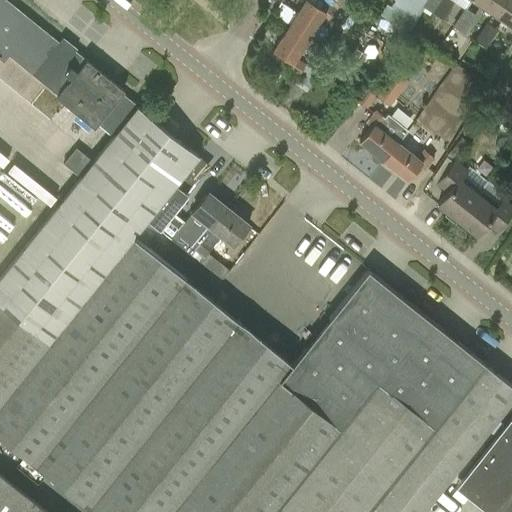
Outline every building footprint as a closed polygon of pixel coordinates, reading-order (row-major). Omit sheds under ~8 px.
[(83,119),(111,84),(6,0),(0,0),(0,59),(3,62),(8,55),(48,87),(47,87),(57,95),(56,96),(83,119)] [(356,0),(326,0),(321,8),(309,0),(304,0),(289,24),(309,37),(311,34),(320,40),(339,11),(337,10),(339,6),(376,30),(384,18),(356,0)] [(394,0),(387,13),(385,16),(387,18),(405,29),(407,30),(408,30),(424,6),(427,0),(394,0)] [(427,0),(424,6),(443,19),(453,3),(455,0),(427,0)] [(474,0),(482,5),(493,13),(501,0),(474,0)] [(511,0),(501,0),(493,13),(511,25),(511,0)] [(464,7),(452,25),(465,34),(477,15),(464,7)] [(485,47),(498,29),(487,21),(475,39),(485,47)] [(309,37),(289,24),(273,51),(289,61),(286,66),(299,74),(293,82),(306,91),(319,72),(306,63),(311,55),(301,49),(309,37)] [(367,74),(349,63),(343,74),(360,84),(367,74)] [(371,79),(356,100),(368,108),(376,96),(390,106),(408,79),(394,69),(382,87),(371,79)] [(111,84),(83,119),(93,127),(96,123),(110,134),(135,104),(111,84)] [(0,274),(0,401),(134,236),(137,232),(205,148),(143,97),(136,105),(0,274)] [(504,116),(482,102),(477,109),(500,123),(504,116)] [(365,123),(370,127),(359,141),(374,153),(373,155),(373,159),(376,161),(380,161),(382,158),(384,160),(398,143),(379,128),(387,118),(374,109),(365,123)] [(460,134),(442,123),(436,133),(454,143),(460,134)] [(416,158),(398,143),(384,160),(408,179),(419,165),(424,169),(434,157),(424,149),(416,158)] [(75,148),(63,164),(78,175),(90,159),(75,148)] [(437,203),(456,219),(478,192),(490,180),(472,164),(470,168),(455,157),(435,183),(445,192),(437,203)] [(148,221),(160,231),(174,215),(206,174),(194,164),(148,221)] [(192,212),(203,220),(181,248),(190,255),(228,208),(208,191),(192,212)] [(496,206),(478,192),(456,219),(476,234),(485,223),(496,232),(511,211),(511,205),(503,198),(496,206)] [(249,224),(228,208),(190,255),(222,280),(230,270),(207,252),(221,235),(232,244),(249,224)] [(420,511),(511,398),(511,388),(367,270),(178,511),(420,511)] [(49,511),(0,473),(0,511),(49,511)] [(511,511),(511,487),(492,511),(511,511)]
